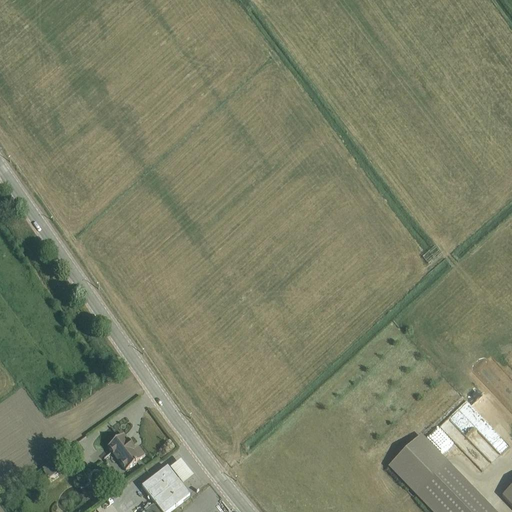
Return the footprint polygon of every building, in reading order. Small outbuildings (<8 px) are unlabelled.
[(431,250),(422,258),(428,265),(441,255),(434,247),(431,250)] [(497,437),(506,430),(475,394),(434,428),(472,474),(505,447),(497,437)] [(123,435),(107,448),(111,453),(126,472),(145,457),(138,447),(134,450),(123,435)] [(493,511),(421,437),(388,468),(430,511),(493,511)] [(78,442),(42,468),(44,470),(43,471),(48,478),(76,459),(76,458),(84,452),(78,442)] [(111,453),(107,448),(96,449),(101,461),(111,453)] [(168,470),(142,489),(155,506),(146,511),(171,511),(189,498),(168,470)] [(511,488),(502,498),(511,508),(511,488)] [(118,511),(128,511),(138,502),(132,497),(117,511),(118,511)]
